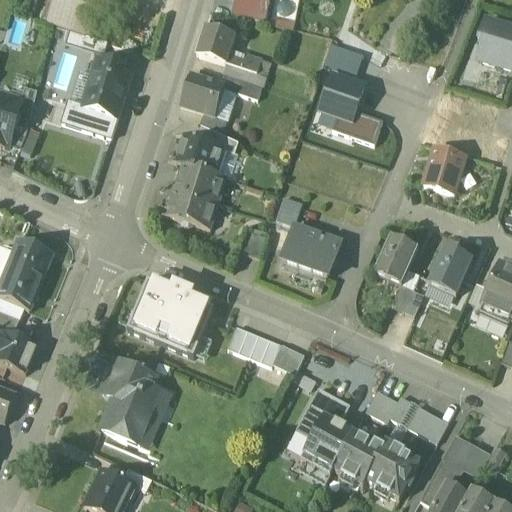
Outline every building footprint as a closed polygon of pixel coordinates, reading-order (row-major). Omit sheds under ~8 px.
[(49,0),(43,26),(75,34),(82,5),(61,0),(49,0)] [(256,1),(250,0),(233,0),(230,18),(252,23),(256,1)] [(511,76),(511,34),(485,27),(479,48),(482,49),(477,66),(511,76)] [(235,40),(206,31),(197,60),(226,69),(229,60),(235,40)] [(107,48),(85,41),(81,53),(103,60),(107,48)] [(323,72),(355,82),(363,60),(330,50),(323,72)] [(261,65),(246,60),(244,65),(229,60),(226,69),(250,77),(257,79),(261,65)] [(133,77),(95,64),(79,114),(117,126),(133,77)] [(226,69),(223,79),(247,86),(250,77),(226,69)] [(247,86),(223,79),(219,90),(225,91),(224,94),(245,101),(249,87),(247,86)] [(219,90),(190,81),(181,111),(206,119),(215,122),(218,114),(224,94),(225,91),(219,90)] [(336,122),(351,127),(355,117),(363,92),(332,82),(320,117),(336,122)] [(262,91),(249,87),(245,101),(257,105),(262,91)] [(37,97),(25,93),(21,106),(22,107),(17,123),(20,124),(20,125),(29,128),(37,97)] [(21,106),(0,100),(0,151),(7,153),(12,137),(16,138),(20,125),(20,124),(17,123),(22,107),(21,106)] [(228,117),(218,114),(215,122),(226,126),(228,117)] [(331,136),(373,150),(381,126),(355,117),(351,127),(336,122),(331,136)] [(215,122),(206,119),(201,130),(221,139),(226,126),(215,122)] [(221,139),(201,130),(196,145),(226,154),(225,156),(235,159),(238,147),(221,139)] [(31,140),(22,158),(31,162),(40,144),(31,140)] [(196,145),(184,141),(175,167),(183,170),(217,181),(225,156),(226,154),(196,145)] [(465,162),(434,152),(423,191),(453,200),(465,162)] [(217,181),(183,170),(175,195),(218,209),(227,184),(217,181)] [(218,209),(175,195),(166,222),(210,235),(218,209)] [(275,223),(294,229),(301,208),(282,201),(275,223)] [(340,248),(294,233),(282,268),(327,284),(340,248)] [(256,240),(245,237),(239,258),(250,261),(256,240)] [(267,244),(256,240),(250,261),(261,265),(267,244)] [(417,256),(391,245),(374,281),(401,293),(417,256)] [(52,260),(19,246),(12,264),(5,280),(38,294),(52,260)] [(473,269),(445,256),(428,293),(457,306),(473,269)] [(12,264),(0,259),(0,260),(0,278),(5,280),(12,264)] [(511,276),(499,270),(480,313),(511,327),(511,276)] [(38,294),(5,280),(0,291),(0,305),(24,315),(29,317),(38,294)] [(217,309),(149,281),(126,336),(194,364),(217,309)] [(412,298),(401,293),(391,315),(402,319),(412,298)] [(412,298),(402,319),(414,324),(423,303),(412,298)] [(0,305),(0,317),(19,326),(20,326),(24,315),(0,305)] [(19,326),(0,317),(0,335),(4,337),(13,341),(19,326)] [(248,337),(237,333),(228,355),(239,359),(248,337)] [(13,341),(4,337),(0,346),(0,368),(25,379),(37,351),(13,341)] [(259,342),(248,337),(239,359),(249,363),(259,342)] [(269,346),(259,342),(249,363),(260,368),(269,346)] [(280,350),(269,346),(260,368),(271,372),(280,350)] [(511,347),(509,346),(501,369),(511,372),(511,347)] [(304,361),(282,350),(273,370),(295,381),(304,361)] [(138,375),(115,365),(108,382),(106,382),(105,385),(120,391),(130,395),(138,375)] [(130,395),(120,391),(111,411),(108,413),(105,420),(107,423),(102,435),(140,451),(152,420),(149,419),(158,396),(153,394),(157,383),(138,375),(130,395)] [(297,379),(293,387),(309,394),(313,385),(297,379)] [(16,401),(0,394),(0,427),(4,429),(16,401)] [(319,394),(295,437),(312,446),(324,423),(339,431),(350,411),(319,394)] [(398,408),(377,397),(366,418),(387,429),(390,424),(400,430),(411,409),(401,403),(398,408)] [(417,412),(406,433),(437,450),(448,429),(417,412)] [(333,477),(354,439),(339,431),(324,423),(312,446),(300,466),(330,483),(333,477)] [(420,468),(397,455),(386,449),(384,451),(370,443),(368,447),(354,439),(333,477),(363,494),(366,488),(399,507),(420,468)] [(490,461),(455,442),(418,509),(424,511),(431,511),(444,490),(450,494),(459,476),(476,486),(483,474),(490,461)] [(490,461),(483,474),(494,480),(506,459),(495,453),(490,461)] [(151,486),(128,474),(123,485),(137,492),(137,493),(146,498),(151,486)] [(123,485),(102,475),(84,511),(121,511),(125,504),(130,507),(137,493),(137,492),(123,485)] [(450,494),(444,490),(431,511),(461,511),(467,503),(450,494)] [(491,511),(494,507),(471,495),(467,503),(461,511),(491,511)]
